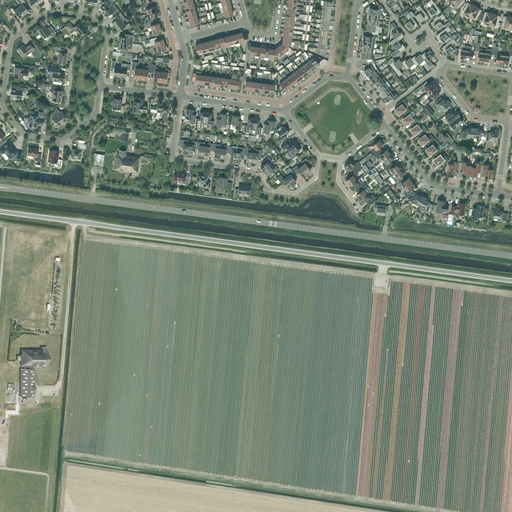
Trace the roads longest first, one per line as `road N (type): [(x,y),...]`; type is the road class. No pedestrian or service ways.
road 1 (unclassified): [(511,281),(0,211)]
road 2 (secondary): [(511,256),(0,187)]
road 3 (residential): [(317,156),(315,177),(294,193),(266,188),(254,171),(172,159),(180,97)]
road 4 (residential): [(21,32),(11,40),(2,106),(23,133),(60,139),(96,113),(100,86)]
road 5 (residential): [(100,86),(106,38),(91,17),(50,12),(21,32)]
road 6 (residential): [(497,195),(432,186),(385,124)]
